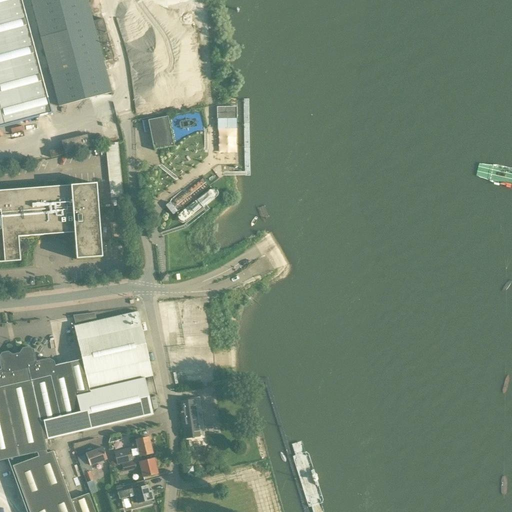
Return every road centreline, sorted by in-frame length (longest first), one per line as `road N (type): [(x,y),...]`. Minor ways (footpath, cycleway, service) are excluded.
road 1 (unclassified): [(171,511),(168,398),(149,290)]
road 2 (tertiary): [(0,303),(149,290)]
road 3 (tertiary): [(149,290),(191,287),(267,244)]
